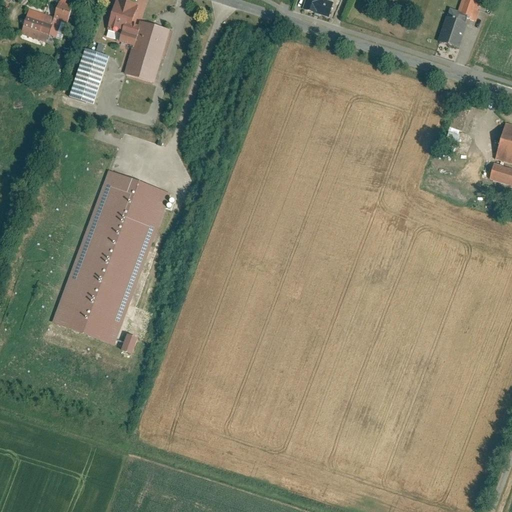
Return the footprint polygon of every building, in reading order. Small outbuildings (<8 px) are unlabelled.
[(140,6),(120,0),(117,0),(108,29),(124,34),(127,25),(134,27),(140,6)] [(307,0),(304,10),(329,18),(334,3),(324,0),(307,0)] [(481,0),(464,0),(460,13),(475,18),(481,0)] [(68,24),(74,7),(61,3),(56,19),(50,36),(58,39),(64,22),(68,24)] [(56,19),(31,10),(23,36),(47,44),(50,36),(56,19)] [(467,24),(447,17),(438,44),(458,50),(467,24)] [(172,32),(142,22),(140,29),(134,47),(125,75),(155,85),(172,32)] [(124,34),(121,43),(134,47),(140,29),(134,27),(127,25),(124,34)] [(111,59),(87,51),(72,98),(96,105),(111,59)] [(511,125),(508,124),(497,161),(511,165),(511,125)] [(453,154),(460,138),(449,133),(442,150),(453,154)] [(511,170),(496,165),(491,181),(511,187),(511,170)] [(115,346),(169,194),(110,173),(56,325),(115,346)] [(137,339),(128,336),(121,352),(131,356),(137,339)]
